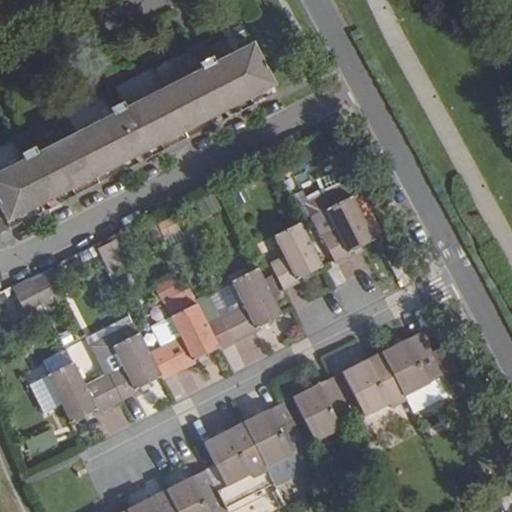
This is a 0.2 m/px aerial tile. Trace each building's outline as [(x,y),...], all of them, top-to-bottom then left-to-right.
[(0,170),(0,201),(10,222),(282,86),(257,41),(219,59),(215,54),(201,62),(204,68),(130,105),(127,99),(112,107),(115,113),(41,150),(38,145),(23,151),(26,157),(0,170)] [(354,250),(376,237),(352,195),(312,216),(336,264),(355,254),(354,250)] [(0,232),(10,227),(0,207),(0,232)] [(324,266),(301,222),(274,235),(285,257),(272,263),(286,290),(301,283),(299,278),(324,266)] [(110,246),(96,253),(104,268),(118,261),(110,246)] [(393,288),(412,278),(402,260),(383,270),(393,288)] [(271,298),(256,269),(232,281),(244,304),(220,316),(216,319),(230,346),(235,343),(257,331),(255,328),(279,315),(271,298)] [(48,277),(30,286),(33,292),(51,283),(48,277)] [(161,303),(179,300),(176,278),(157,281),(161,303)] [(51,283),(33,292),(40,306),(58,297),(51,283)] [(33,292),(30,286),(14,294),(17,300),(33,292)] [(33,292),(17,300),(24,314),(40,306),(33,292)] [(161,346),(176,375),(196,364),(194,360),(217,348),(205,324),(195,306),(170,319),(180,337),(161,346)] [(205,324),(219,351),(230,346),(216,319),(205,324)] [(383,349),(407,392),(445,373),(422,329),(383,349)] [(122,366),(106,376),(121,403),(139,394),(137,389),(161,377),(139,335),(113,348),(122,366)] [(161,346),(148,353),(161,377),(163,381),(176,375),(161,346)] [(122,366),(113,348),(93,357),(104,377),(106,376),(122,366)] [(364,415),(407,392),(383,349),(342,371),(364,415)] [(43,377),(69,425),(92,413),(95,417),(121,403),(106,376),(83,387),(70,362),(43,377)] [(167,380),(177,401),(209,385),(199,365),(167,380)] [(315,440),(355,420),(332,377),(292,397),(315,440)] [(266,466),(307,446),(284,401),(244,422),(266,466)] [(244,422),(203,444),(227,486),(266,466),(244,422)] [(34,452),(58,443),(53,430),(30,439),(34,452)] [(289,455),(266,466),(274,481),(296,469),(289,455)] [(226,511),(228,511),(205,467),(167,487),(180,511),(226,511)] [(127,508),(129,511),(180,511),(167,487),(127,508)]
